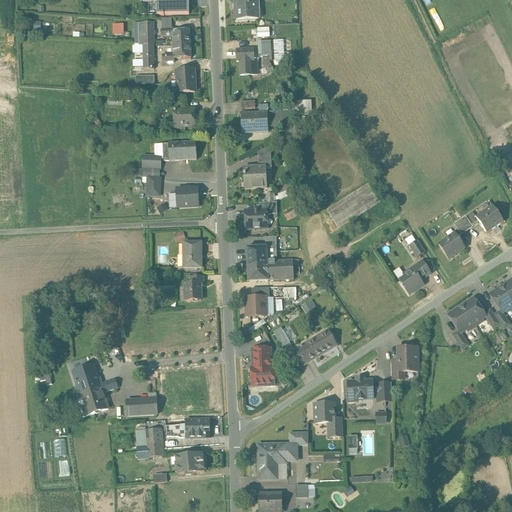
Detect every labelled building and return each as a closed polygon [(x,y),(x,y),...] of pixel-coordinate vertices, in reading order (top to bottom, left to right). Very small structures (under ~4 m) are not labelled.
[(257,0),(235,0),(236,21),(258,20),(257,0)] [(189,15),(189,2),(161,2),(157,2),(157,15),(162,15),(162,16),(164,16),(164,15),(189,15)] [(123,34),(123,23),(112,23),(112,34),(123,34)] [(153,23),(140,23),(141,44),(141,45),(142,46),(143,46),(153,45),(153,23)] [(257,29),(257,36),(268,36),(267,28),(257,29)] [(190,31),(173,31),(173,29),(161,30),(161,37),(172,37),(173,45),(189,45),(190,45),(190,31)] [(282,39),(272,40),(273,66),(283,65),(282,39)] [(270,41),(258,42),(259,58),(262,57),(271,57),(270,41)] [(154,70),(153,45),(143,46),(143,70),(154,70)] [(189,45),(173,45),(173,55),(162,55),(162,62),(174,62),(174,59),(190,58),(189,45)] [(254,49),(235,50),(236,63),(239,63),(240,75),(258,74),(257,60),(255,60),(254,49)] [(271,57),(262,57),(262,65),(265,68),(260,71),(263,77),(273,70),(268,61),(271,61),(271,57)] [(194,70),(177,71),(178,93),(195,92),(194,70)] [(154,76),(135,77),(136,85),(154,85),(154,76)] [(143,107),(166,106),(165,98),(143,99),(143,107)] [(185,100),(173,99),(174,111),(185,110),(185,100)] [(256,100),(240,100),(240,110),(256,110),(256,100)] [(312,114),(312,100),(293,101),(294,115),(312,114)] [(185,110),(174,111),(174,116),(174,128),(195,127),(194,110),(185,110)] [(267,112),(240,113),(241,135),(268,133),(267,119),(267,112)] [(196,143),(162,144),(163,162),(197,160),(196,143)] [(271,146),(258,152),(260,162),(271,161),(271,146)] [(161,157),(143,157),(142,169),(160,169),(161,157)] [(508,159),(500,164),(503,168),(510,163),(508,159)] [(261,168),(243,168),(244,190),(266,189),(265,167),(261,168)] [(160,178),(148,177),(147,195),(159,196),(160,178)] [(367,185),(327,211),(338,229),(379,203),(367,185)] [(198,189),(176,190),(177,208),(198,208),(198,189)] [(276,203),(259,204),(259,211),(266,210),(266,215),(277,215),(276,203)] [(298,205),(282,213),(286,221),(302,213),(298,205)] [(476,218),(475,219),(478,224),(487,237),(505,225),(493,207),(476,218)] [(259,211),(245,211),(246,230),(267,229),(266,215),(266,210),(259,211)] [(472,213),(460,221),(467,232),(478,224),(475,219),(476,218),(472,213)] [(467,232),(460,221),(453,226),(461,236),(467,232)] [(183,231),(173,233),(175,242),(185,240),(183,231)] [(455,235),(439,246),(449,261),(456,257),(455,256),(465,249),(455,235)] [(276,237),(265,238),(266,248),(276,248),(276,246),(276,237)] [(423,253),(416,241),(408,246),(415,258),(423,253)] [(202,243),(183,243),(183,269),(202,269),(202,243)] [(266,248),(247,249),(248,267),(267,267),(267,272),(277,272),(277,262),(276,252),(276,248),(266,248)] [(330,257),(312,268),(316,273),(311,277),(318,288),(324,284),(319,276),(335,265),(330,257)] [(299,261),(277,262),(277,272),(267,272),(268,281),(294,280),(293,274),(299,274),(299,261)] [(423,262),(413,269),(420,280),(424,277),(426,279),(432,275),(423,262)] [(267,267),(248,267),(249,282),(268,281),(267,272),(267,267)] [(420,280),(413,269),(404,276),(405,277),(399,281),(410,296),(418,291),(417,290),(424,286),(420,280)] [(511,281),(502,288),(511,303),(511,281)] [(190,285),(184,285),(185,302),(200,301),(200,285),(199,284),(190,285)] [(511,303),(502,288),(490,296),(500,311),(502,313),(506,310),(508,312),(511,309),(511,303)] [(294,289),(284,289),(284,298),(294,298),(294,289)] [(307,295),(294,304),(296,306),(309,298),(307,295)] [(247,298),(247,317),(266,317),(265,298),(247,298)] [(312,300),(302,305),(306,312),(316,307),(312,300)] [(483,315),(473,300),(462,307),(475,327),(482,322),(481,320),(485,317),(483,315)] [(475,327),(462,307),(449,316),(458,331),(460,334),(461,333),(466,330),(468,332),(474,327),(475,327)] [(493,315),(490,310),(483,315),(485,317),(493,330),(500,325),(493,315)] [(493,315),(500,325),(503,330),(510,325),(502,313),(500,311),(493,315)] [(281,328),(273,333),(282,349),(290,344),(281,328)] [(327,330),(293,351),(303,367),(337,347),(327,330)] [(460,334),(458,331),(452,336),(462,351),(469,346),(461,333),(460,334)] [(270,358),(270,349),(253,350),(253,359),(270,358)] [(417,349),(398,349),(398,363),(398,373),(403,373),(417,373),(417,349)] [(270,358),(253,359),(254,369),(251,369),(251,373),(249,374),(250,381),(251,382),(251,386),(275,385),(274,368),(271,368),(270,358)] [(403,373),(398,373),(398,363),(391,363),(392,381),(403,381),(403,373)] [(93,366),(72,372),(78,391),(99,385),(93,366)] [(49,373),(33,376),(34,383),(51,380),(49,373)] [(364,379),(356,380),(356,382),(348,383),(348,394),(347,394),(348,403),(357,403),(357,401),(373,400),(373,395),(377,394),(376,387),(372,387),(372,381),(364,382),(364,379)] [(99,385),(78,391),(83,407),(85,415),(86,417),(107,410),(102,394),(117,389),(115,380),(99,385)] [(384,385),(376,385),(377,394),(377,403),(385,403),(384,385)] [(155,399),(125,400),(126,416),(156,415),(155,399)] [(335,405),(314,405),(314,417),(315,417),(315,424),(328,424),(335,424),(335,420),(335,405)] [(83,407),(69,411),(72,419),(85,415),(83,407)] [(386,414),(377,414),(377,424),(386,424),(386,414)] [(209,420),(186,420),(186,438),(209,438),(209,420)] [(335,420),(335,424),(328,424),(329,438),(343,438),(342,420),(335,420)] [(160,430),(145,431),(146,445),(162,444),(160,430)] [(308,434),(290,434),(290,445),(295,445),(295,447),(309,447),(308,434)] [(399,438),(402,447),(410,444),(407,435),(399,438)] [(357,453),(356,436),(348,436),(348,454),(357,453)] [(162,444),(146,445),(147,452),(162,450),(162,444)] [(290,445),(287,445),(286,446),(286,461),(295,461),(295,447),(295,445),(290,445)] [(286,446),(258,446),(259,480),(276,480),(276,463),(286,463),(286,461),(286,446)] [(162,450),(147,452),(148,459),(163,457),(162,450)] [(205,453),(177,456),(179,475),(207,472),(205,453)] [(166,474),(153,475),(154,484),(167,483),(166,474)] [(308,486),(295,486),(296,499),(308,499),(308,486)] [(281,511),(282,495),(259,495),(259,511),(281,511)]
